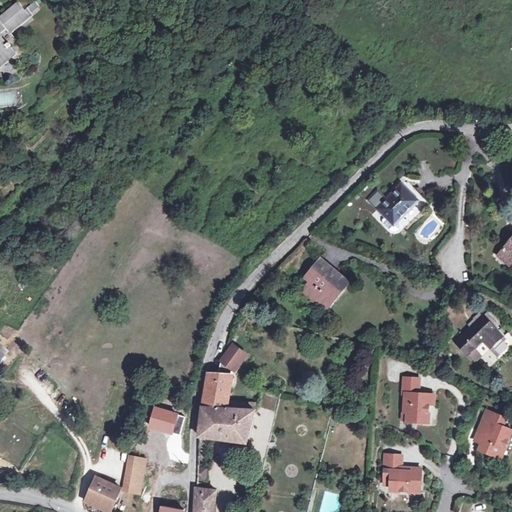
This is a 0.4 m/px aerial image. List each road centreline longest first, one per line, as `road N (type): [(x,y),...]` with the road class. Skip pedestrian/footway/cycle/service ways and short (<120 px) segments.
road 1 (residential): [(187,511),(196,382),(255,271),(420,119),(474,123)]
road 2 (residential): [(474,123),(459,275)]
